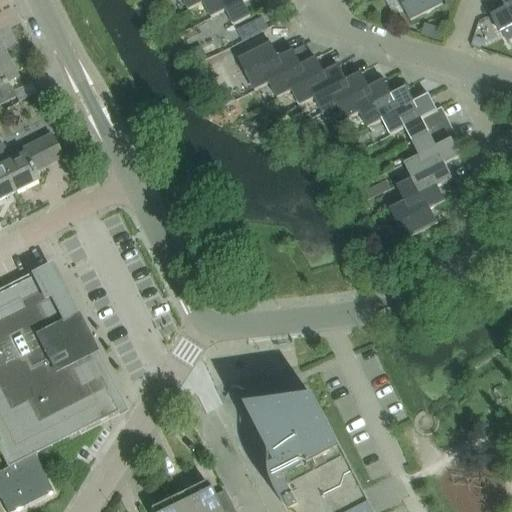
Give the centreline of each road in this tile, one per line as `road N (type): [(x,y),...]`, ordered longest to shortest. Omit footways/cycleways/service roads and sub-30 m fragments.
road 1 (residential): [(207,323),(234,327),(401,306),(511,254)]
road 2 (residential): [(207,323),(82,511)]
road 3 (residential): [(133,184),(39,0)]
road 4 (residential): [(207,323),(133,184)]
road 5 (residential): [(0,251),(133,184)]
road 6 (residential): [(322,0),(360,40),(445,66)]
